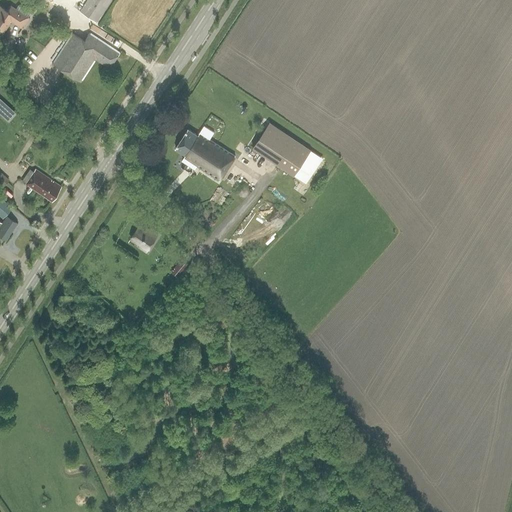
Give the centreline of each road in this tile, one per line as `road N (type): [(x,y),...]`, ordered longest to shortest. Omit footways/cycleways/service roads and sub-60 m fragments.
road 1 (track): [(400,511),(228,289)]
road 2 (secondary): [(0,330),(110,163)]
road 3 (secondary): [(110,163),(216,0)]
road 4 (unclassified): [(228,289),(183,230),(110,163)]
road 5 (unclassified): [(110,163),(0,60)]
